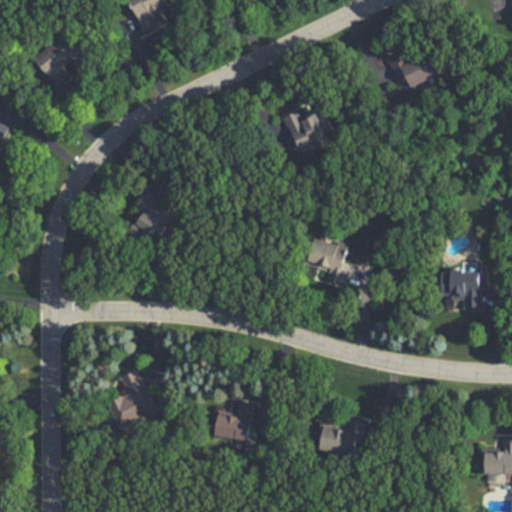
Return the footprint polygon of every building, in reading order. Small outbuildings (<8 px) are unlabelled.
[(130,0),(144,32),(161,25),(155,13),(170,7),(166,0),(130,0)] [(58,85),(72,73),(67,67),(84,54),(67,32),(36,57),(58,85)] [(439,75),(426,45),(389,61),(399,83),(407,80),(410,87),(439,75)] [(323,109),(303,118),(299,110),(284,117),(298,149),(334,134),(323,109)] [(0,142),(2,143),(10,126),(0,121),(0,142)] [(176,215),(145,191),(134,206),(140,210),(131,222),(149,236),(150,235),(157,241),(176,215)] [(326,280),(342,286),(349,264),(343,263),(348,247),(316,237),(307,266),(328,272),(326,280)] [(441,272),(441,298),(465,298),(465,308),(481,308),(481,272),(441,272)] [(140,369),(122,375),(129,395),(110,402),(120,429),(157,415),(140,369)] [(250,440),(255,404),(238,402),(237,414),(219,411),(216,436),(250,440)] [(320,450),(355,455),(356,444),(362,445),(366,420),(349,418),(347,428),(324,424),(320,450)] [(511,437),(503,437),(503,449),(485,449),(485,474),(511,474),(511,437)]
